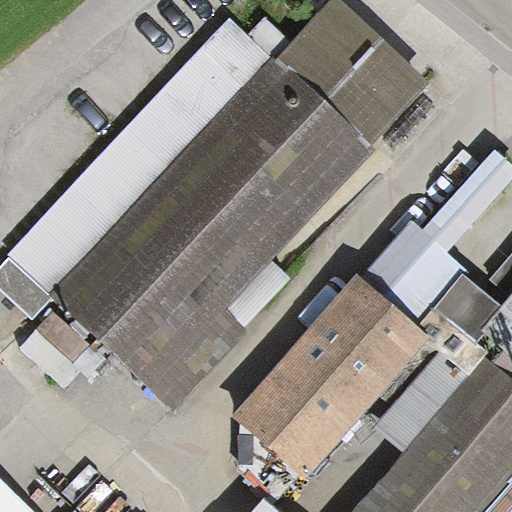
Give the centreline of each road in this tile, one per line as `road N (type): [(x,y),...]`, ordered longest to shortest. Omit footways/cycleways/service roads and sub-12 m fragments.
road 1 (unknown): [(181,461),(511,77)]
road 2 (unknown): [(1,344),(181,461)]
